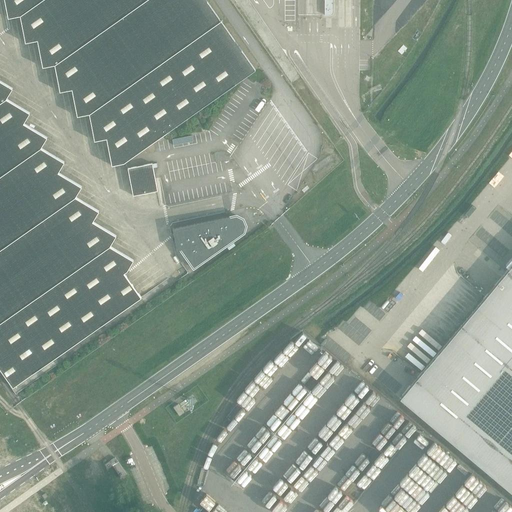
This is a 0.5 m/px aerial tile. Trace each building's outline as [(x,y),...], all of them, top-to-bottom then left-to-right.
[(112,165),(124,163),(255,71),(205,0),(4,0),(8,18),(20,16),(25,43),(37,40),(43,67),(55,65),(60,92),(72,89),(77,116),(89,114),(95,141),(107,139),(112,165)] [(337,19),(337,0),(321,0),(321,20),(337,19)] [(0,369),(13,388),(141,298),(124,273),(127,271),(133,260),(110,246),(116,236),(93,222),(99,211),(75,197),(82,187),(58,173),(64,162),(41,148),(47,138),(24,124),(30,113),(6,99),(13,89),(0,80),(0,369)] [(157,191),(152,164),(128,168),(133,196),(157,191)] [(238,237),(244,232),(245,226),(243,219),(236,216),(230,217),(173,228),(177,250),(180,250),(194,268),(238,237)] [(510,267),(400,398),(511,492),(511,262),(509,266),(510,267)] [(179,416),(184,412),(178,404),(173,407),(179,416)] [(108,470),(113,466),(122,480),(127,476),(116,458),(105,466),(108,470)]
